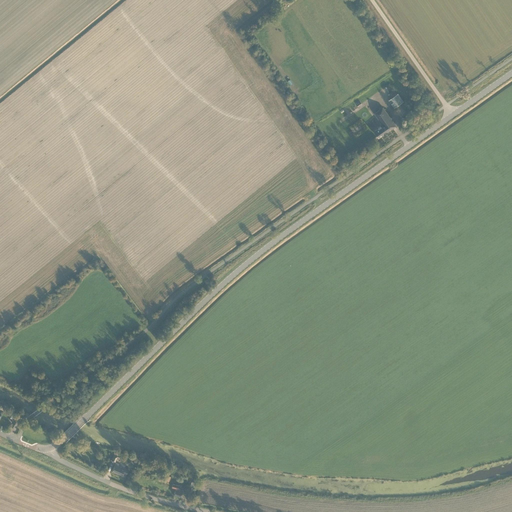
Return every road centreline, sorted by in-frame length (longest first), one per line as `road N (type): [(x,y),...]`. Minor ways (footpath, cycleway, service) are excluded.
road 1 (tertiary): [(48,447),(236,271),(452,114)]
road 2 (unclassified): [(209,511),(124,489),(48,447)]
road 3 (unclassified): [(452,114),(372,0)]
